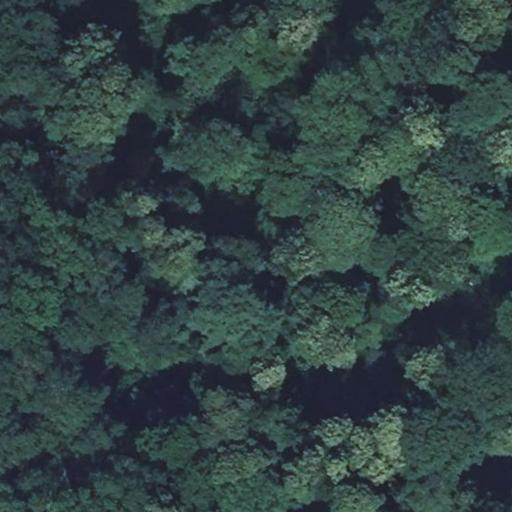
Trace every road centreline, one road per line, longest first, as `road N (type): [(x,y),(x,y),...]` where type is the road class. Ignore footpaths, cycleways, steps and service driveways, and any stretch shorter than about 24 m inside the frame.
road 1 (track): [(334,0),(469,352),(467,511)]
road 2 (track): [(181,0),(352,471)]
